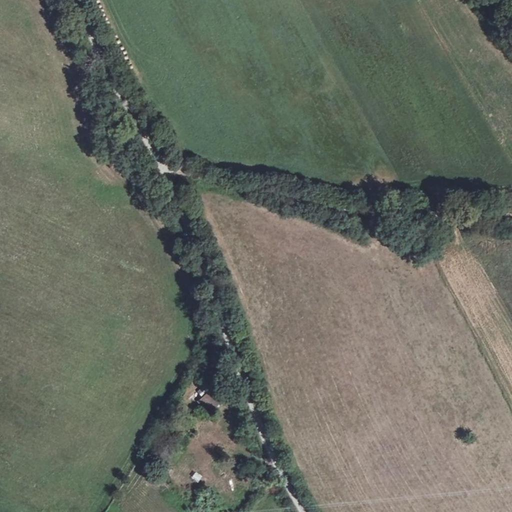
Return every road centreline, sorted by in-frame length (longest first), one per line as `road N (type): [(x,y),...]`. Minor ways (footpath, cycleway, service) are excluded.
road 1 (track): [(511,214),(377,214),(168,168),(75,0)]
road 2 (unclassified): [(301,511),(265,439),(168,168)]
